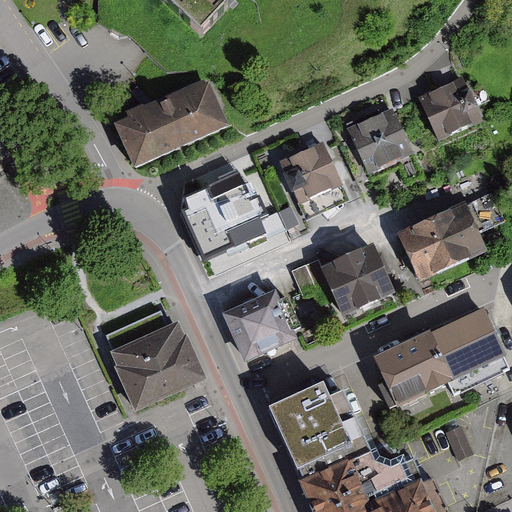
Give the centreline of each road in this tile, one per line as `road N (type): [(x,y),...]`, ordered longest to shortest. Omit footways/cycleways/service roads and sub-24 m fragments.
road 1 (tertiary): [(242,397),(177,253),(147,218),(93,208),(0,246)]
road 2 (residential): [(242,397),(503,281)]
road 3 (tertiary): [(293,511),(242,397)]
